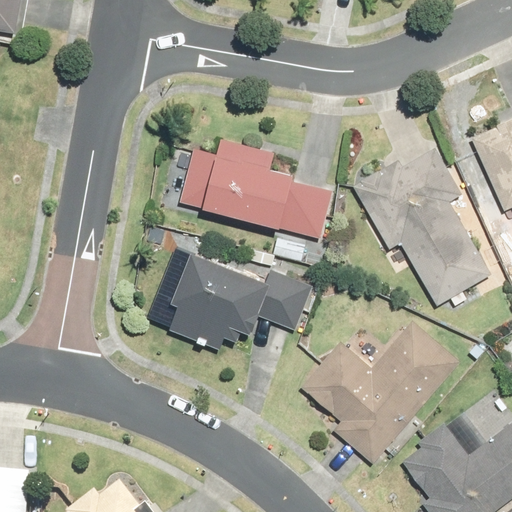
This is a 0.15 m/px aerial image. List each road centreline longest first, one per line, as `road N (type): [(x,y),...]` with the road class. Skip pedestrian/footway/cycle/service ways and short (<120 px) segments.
road 1 (residential): [(51,382),(127,33)]
road 2 (residential): [(51,382),(237,455),(304,511)]
road 3 (residential): [(334,66),(127,33)]
road 4 (residential): [(511,1),(370,65),(334,66)]
